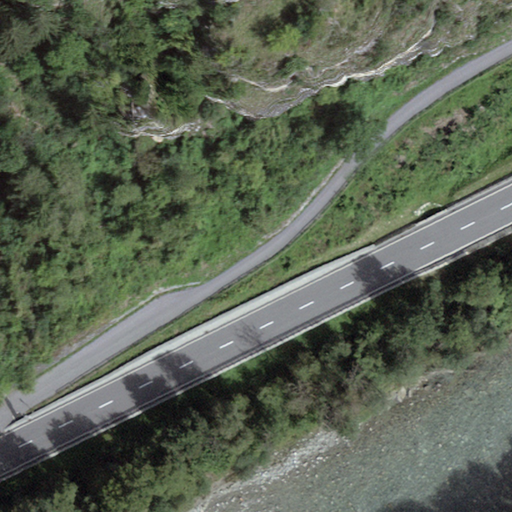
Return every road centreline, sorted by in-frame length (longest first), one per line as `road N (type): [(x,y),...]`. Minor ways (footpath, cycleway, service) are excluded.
road 1 (track): [(511,51),(410,110),(299,231),(0,416)]
road 2 (primary): [(0,456),(511,205)]
